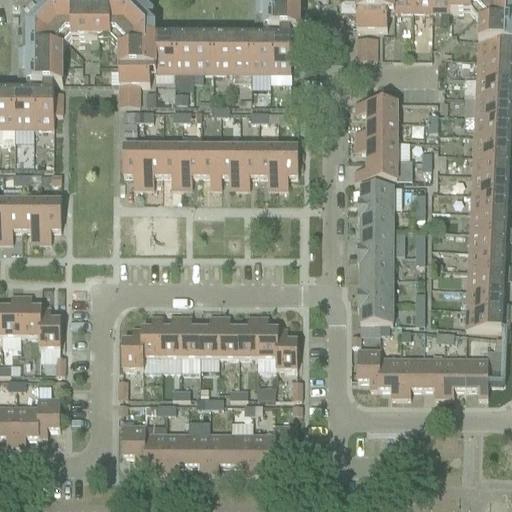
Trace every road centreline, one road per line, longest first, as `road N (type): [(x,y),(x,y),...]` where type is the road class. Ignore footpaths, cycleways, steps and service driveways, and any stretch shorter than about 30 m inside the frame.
road 1 (residential): [(328,299),(102,295),(88,463),(0,467)]
road 2 (residential): [(328,299),(332,80),(435,77)]
road 3 (residential): [(511,428),(352,424),(337,394),(336,316),(328,299)]
